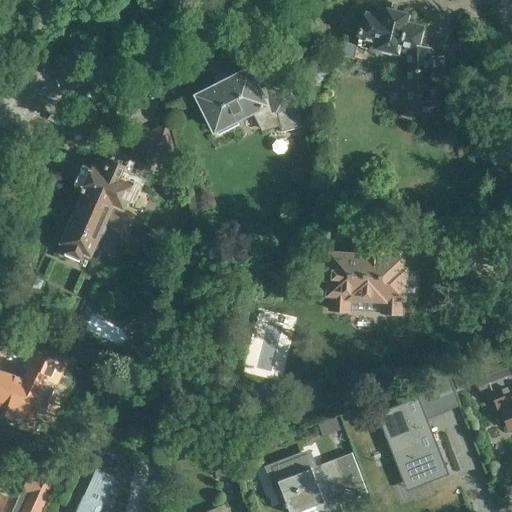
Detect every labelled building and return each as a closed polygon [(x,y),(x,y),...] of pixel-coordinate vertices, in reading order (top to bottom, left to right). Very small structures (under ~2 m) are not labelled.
[(385,7),(383,17),(365,13),(363,23),(360,22),(356,37),(359,37),(359,43),(362,43),(362,46),(376,50),(378,49),(382,49),(384,51),(392,53),(395,52),(405,54),(406,114),(445,114),(445,86),(430,87),(430,48),(418,44),(422,26),(406,23),(409,13),(385,7)] [(251,109),(262,130),(279,126),(281,134),(303,128),(293,85),(271,90),(270,85),(256,91),(247,72),(199,97),(215,128),(222,125),(224,128),(233,124),(231,119),(251,109)] [(174,151),(166,124),(131,141),(143,166),(174,151)] [(82,193),(83,191),(113,204),(119,207),(115,217),(131,223),(135,214),(123,209),(136,179),(130,175),(133,169),(103,156),(101,162),(94,159),(80,192),(82,193)] [(83,191),(82,193),(59,246),(67,249),(68,246),(82,252),(81,255),(89,258),(113,204),(83,191)] [(404,255),(327,250),(324,297),(327,297),(327,311),(351,312),(352,301),(379,303),(379,314),(403,315),(404,302),(405,302),(405,297),(415,298),(417,271),(407,271),(407,267),(403,266),(404,255)] [(2,413),(30,422),(46,377),(54,381),(59,366),(33,353),(26,368),(28,369),(24,379),(0,370),(0,403),(4,405),(2,413)] [(501,383),(505,382),(498,363),(468,375),(475,393),(485,390),(493,411),(496,410),(503,430),(507,429),(509,432),(511,431),(511,389),(505,393),(501,383)] [(465,373),(464,370),(452,375),(456,385),(468,381),(465,373)] [(321,380),(296,385),(301,411),(326,407),(321,380)] [(424,474),(428,483),(446,476),(414,398),(372,415),(379,433),(385,431),(405,481),(424,474)] [(214,450),(216,476),(238,474),(236,448),(214,450)] [(295,511),(308,507),(310,511),(342,511),(339,502),(338,502),(336,495),(340,494),(350,489),(338,457),(311,467),(277,480),(289,511),(295,511)] [(98,511),(115,477),(95,468),(74,511),(98,511)] [(30,501),(42,507),(53,484),(30,473),(25,485),(36,490),(30,501)]
